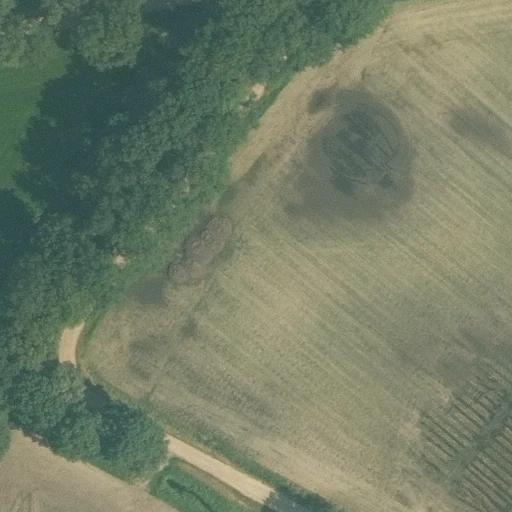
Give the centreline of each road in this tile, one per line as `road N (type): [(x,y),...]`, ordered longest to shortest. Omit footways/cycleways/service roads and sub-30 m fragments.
road 1 (track): [(315,0),(278,62),(88,303),(50,363),(47,389),(266,511)]
road 2 (track): [(0,36),(176,0)]
